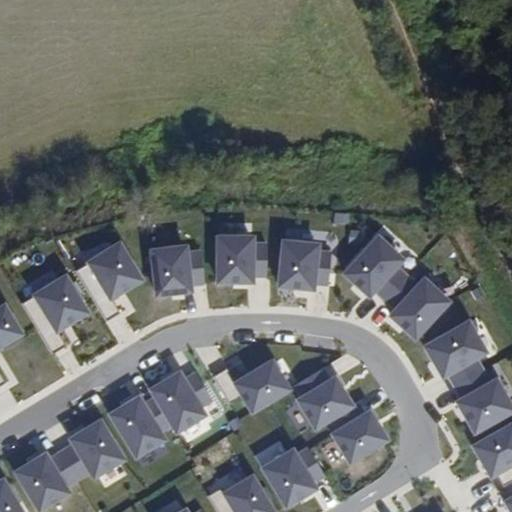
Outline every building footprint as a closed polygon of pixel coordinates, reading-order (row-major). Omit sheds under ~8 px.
[(259,236),(219,235),(217,285),(258,286),(259,236)] [(409,261),(381,235),(344,274),(372,300),(409,261)] [(323,244),(284,239),(278,290),(317,294),(323,244)] [(147,280),(123,241),(89,262),(113,301),(147,280)] [(191,243),(151,248),(157,300),(197,295),(191,243)] [(95,315),(69,273),(33,296),(59,337),(95,315)] [(456,303),(428,276),(391,315),(418,342),(456,303)] [(0,352),(28,336),(10,304),(0,309),(0,352)] [(493,353),(472,320),(426,346),(445,382),(493,353)] [(295,390),(276,358),(235,382),(255,415),(295,390)] [(212,414),(183,368),(150,389),(179,435),(212,414)] [(226,369),(214,377),(229,402),(242,394),(226,369)] [(358,406),(340,375),(298,400),(317,431),(358,406)] [(511,403),(501,383),(467,400),(482,431),(511,416),(511,403)] [(172,441),(144,395),(111,415),(139,461),(172,441)] [(374,413),(339,431),(356,464),(391,446),(374,413)] [(130,462),(104,419),(70,440),(96,482),(130,462)] [(511,426),(480,444),(497,475),(511,466),(511,426)] [(296,450),(270,465),(292,504),(318,490),(296,450)] [(46,511),(75,494),(49,452),(16,473),(40,511),(46,511)] [(27,511),(5,477),(0,480),(0,511),(27,511)] [(274,511),(256,478),(229,492),(239,511),(274,511)]
